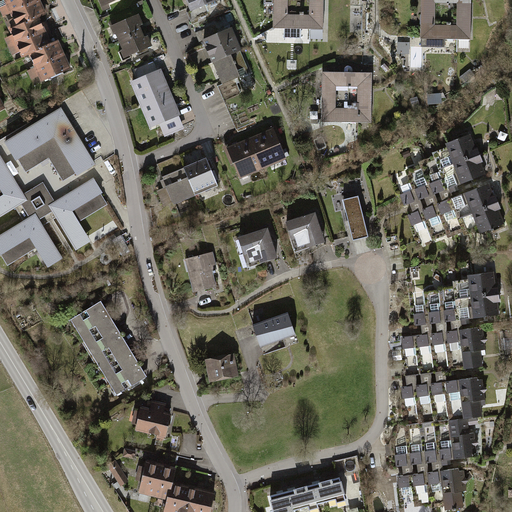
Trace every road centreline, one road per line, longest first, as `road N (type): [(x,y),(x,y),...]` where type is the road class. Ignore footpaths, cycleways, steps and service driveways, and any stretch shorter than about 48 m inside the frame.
road 1 (residential): [(231,485),(157,313),(127,165)]
road 2 (residential): [(231,485),(360,446),(383,422),(370,268)]
road 3 (residential): [(152,0),(203,127),(127,165)]
road 4 (secondary): [(0,345),(100,511)]
road 5 (residential): [(127,165),(67,0)]
road 6 (unknown): [(164,395),(193,410),(252,398),(258,387),(248,351)]
